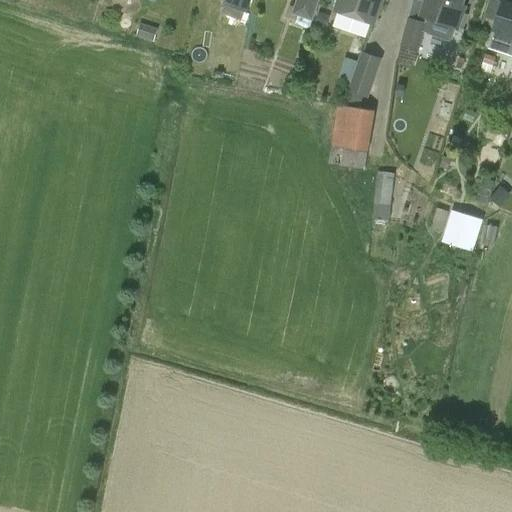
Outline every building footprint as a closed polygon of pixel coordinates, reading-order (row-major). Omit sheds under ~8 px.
[(232,0),(230,7),(247,13),(251,0),(232,0)] [(296,0),(295,6),(289,5),(285,17),(296,21),(295,24),(309,29),(318,0),(296,0)] [(337,0),(334,10),(375,24),(383,0),(337,0)] [(452,38),(456,27),(458,28),(465,6),(461,5),(463,0),(426,0),(426,1),(421,19),(408,16),(400,46),(419,51),(425,31),(427,32),(427,34),(448,41),(452,38)] [(489,48),(511,55),(511,4),(504,2),(504,1),(502,0),(488,0),(484,17),(497,21),(489,48)] [(346,57),(342,74),(354,77),(351,90),(374,96),(384,56),(362,50),(360,60),(346,57)] [(338,105),(328,162),(328,163),(330,164),(331,165),(364,170),(374,111),(338,105)] [(373,218),(389,220),(394,173),(377,171),(373,218)] [(442,240),(473,250),(483,219),(452,209),(442,240)]
